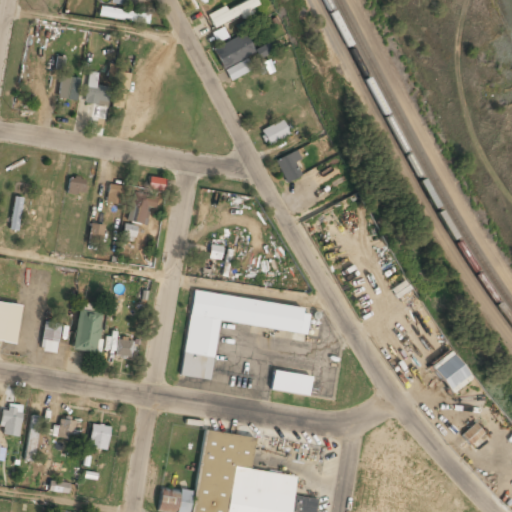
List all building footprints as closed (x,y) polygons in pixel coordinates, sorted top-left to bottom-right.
[(250,0),(208,17),(213,28),(258,9),(254,0),(250,0)] [(97,16),(146,24),(148,14),(99,5),(97,16)] [(221,69),(253,54),(244,33),(212,48),(221,69)] [(255,49),(258,57),(270,52),(268,45),(255,49)] [(224,69),(229,80),(252,71),(247,59),(224,69)] [(84,104),(108,106),(109,87),(95,86),(96,73),(86,72),(84,104)] [(128,73),(116,72),(111,107),(123,108),(128,73)] [(57,98),(75,100),(77,78),(59,76),(57,98)] [(260,130),(267,145),(289,135),(282,120),(260,130)] [(294,162),(300,159),(295,150),(274,161),(285,183),(301,176),(294,162)] [(85,179),(68,177),(65,192),(82,195),(85,179)] [(165,179),(149,177),(147,189),(163,192),(165,179)] [(119,205),(123,187),(108,184),(104,202),(119,205)] [(156,196),(130,193),(127,222),(143,224),(145,208),(155,209),(156,196)] [(22,198),(13,196),(7,229),(16,231),(22,198)] [(102,224),(88,224),(87,244),(101,244),(102,224)] [(132,242),(136,227),(124,224),(120,239),(132,242)] [(221,246),(209,245),(208,258),(221,259),(221,246)] [(305,333),(308,307),(190,293),(180,376),(209,380),(216,322),(305,333)] [(0,341),(13,344),(20,306),(0,302),(0,341)] [(95,353),(99,312),(76,310),(71,350),(95,353)] [(56,353),(59,323),(42,322),(40,352),(56,353)] [(132,357),(133,341),(115,340),(114,356),(132,357)] [(444,389),(466,377),(452,352),(430,365),(444,389)] [(269,391),(307,395),(309,375),(271,372),(269,391)] [(2,409),(0,423),(0,434),(18,437),(21,411),(2,409)] [(37,416),(27,416),(25,461),(35,461),(37,416)] [(73,421),(58,420),(57,438),(72,439),(73,421)] [(459,436),(469,446),(483,433),(474,423),(459,436)] [(87,448),(106,450),(109,427),(90,424),(87,448)] [(158,487),(154,511),(313,511),(315,502),(292,499),(295,479),(248,472),(253,439),(202,432),(193,492),(158,487)] [(47,490),(67,494),(68,484),(49,480),(47,490)]
